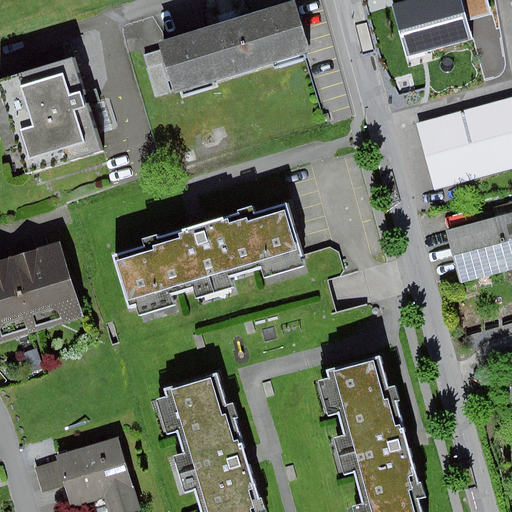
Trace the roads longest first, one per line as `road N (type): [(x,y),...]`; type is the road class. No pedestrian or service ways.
road 1 (residential): [(487,511),(352,0)]
road 2 (unknown): [(383,115),(511,79)]
